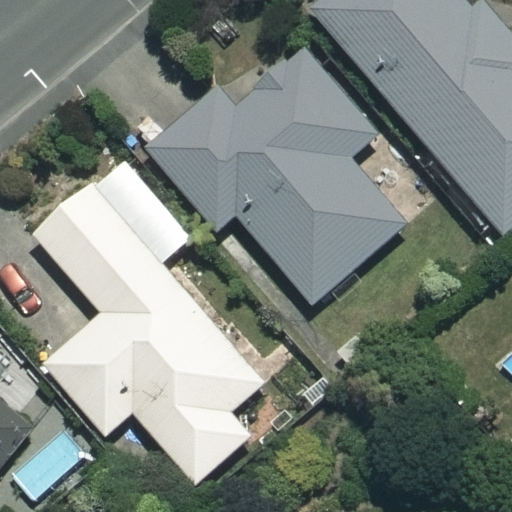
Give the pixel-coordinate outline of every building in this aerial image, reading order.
[(476,18),(460,0),(336,0),(316,17),(506,240),(511,235),(511,50),(481,14),(476,18)] [(375,141),(304,58),(238,114),(219,92),(149,152),(221,236),(239,221),(315,310),(409,230),(351,162),(375,141)] [(265,389),(96,193),(38,242),(106,321),(48,371),(109,441),(136,418),(198,490),(254,442),(232,417),(265,389)] [(511,398),(511,332),(483,301),(444,337),(506,404),(511,398)] [(0,467),(31,429),(0,404),(0,467)]
